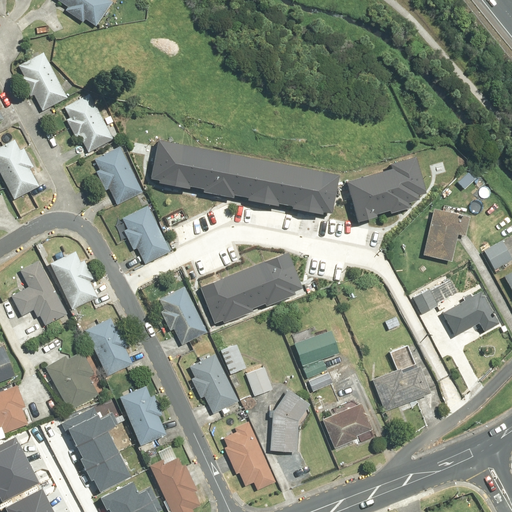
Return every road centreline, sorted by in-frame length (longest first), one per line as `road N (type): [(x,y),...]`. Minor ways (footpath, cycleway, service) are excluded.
road 1 (residential): [(120,283),(226,230),(370,259),(457,408)]
road 2 (residential): [(120,283),(230,511)]
road 3 (residential): [(66,221),(64,186),(0,66)]
road 4 (secondary): [(479,450),(323,511)]
